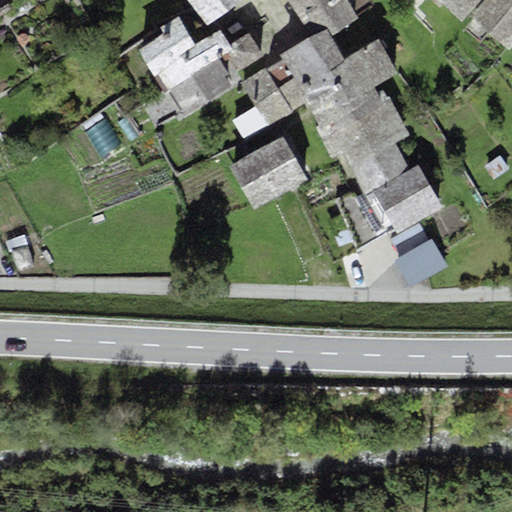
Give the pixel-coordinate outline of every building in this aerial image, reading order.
[(186,0),(208,28),(240,0),(186,0)] [(345,0),(289,0),(288,1),(311,38),(327,29),(331,36),(358,20),(345,0)] [(479,0),(438,0),(462,20),(479,0)] [(511,49),(511,0),(489,0),(472,20),(510,52),(511,49)] [(163,35),(139,50),(155,77),(195,45),(179,18),(159,28),(163,35)] [(331,36),(327,29),(311,38),(281,57),(294,79),(297,85),(345,59),(331,36)] [(222,31),(195,45),(155,77),(168,97),(143,111),(156,130),(176,117),(179,122),(229,91),(221,77),(228,75),(218,58),(232,50),(229,46),(222,31)] [(249,34),(229,46),(232,50),(218,58),(228,75),(262,56),(249,34)] [(380,40),(345,59),(297,85),(308,102),(319,124),(313,127),(330,160),(341,154),(364,194),(409,169),(395,144),(408,135),(391,103),(384,107),(373,88),(399,74),(380,40)] [(278,88),(267,67),(241,81),(256,108),(234,120),(245,141),(293,114),(292,112),(278,88)] [(292,112),(308,102),(297,85),(294,79),(278,88),(292,112)] [(228,167),(254,211),(309,179),(284,135),(228,167)] [(417,165),(409,169),(364,194),(388,239),(418,222),(442,209),(417,165)] [(429,242),(418,222),(388,239),(400,258),(429,242)] [(433,240),(429,242),(400,258),(394,261),(410,290),(449,268),(433,240)]
